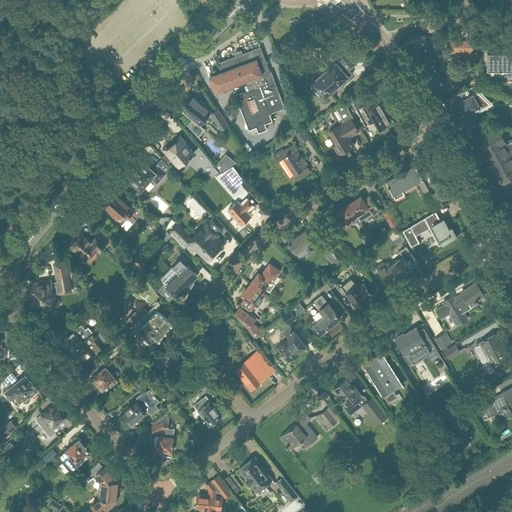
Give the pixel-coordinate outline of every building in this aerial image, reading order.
[(422,35),(405,43),(429,96),(446,88),(422,35)] [(450,40),(450,46),(450,55),(472,56),(472,41),(450,40)] [(328,69),(311,83),(324,98),(332,92),(331,91),(341,82),(342,83),(348,77),(353,74),(346,66),(355,59),(352,55),(351,53),(349,51),(347,50),(345,49),(342,48),(340,47),(337,47),(328,49),(336,58),(326,67),(328,69)] [(209,76),(213,85),(215,92),(234,84),(235,87),(233,88),(238,101),(249,129),(256,126),(259,132),(267,128),(265,123),(272,120),(270,113),(285,108),(279,93),(271,71),(269,72),(260,48),(218,63),(221,72),(209,76)] [(495,53),(487,53),(487,70),(508,70),(508,74),(511,74),(511,53),(509,53),(499,53),(495,53)] [(368,88),(356,95),(357,97),(351,100),(365,125),(374,119),(377,124),(376,125),(376,126),(379,133),(381,133),(387,130),(387,128),(386,125),(393,122),(388,114),(387,114),(384,109),(385,108),(381,100),(374,104),(371,100),(373,99),(368,90),(369,89),(368,88)] [(467,88),(451,96),(455,104),(447,109),(452,118),(460,114),(462,116),(460,118),(467,131),(481,123),(476,114),(472,116),(471,113),(477,109),(478,112),(493,104),(478,89),(470,94),(467,88)] [(211,111),(210,111),(204,106),(205,104),(200,100),(199,102),(192,97),(189,95),(179,107),(193,118),(187,124),(198,136),(205,129),(200,124),(205,118),(210,122),(214,119),(221,130),(229,125),(218,108),(212,112),(211,111)] [(331,128),(328,130),(336,144),(334,145),(339,154),(354,145),(348,135),(351,133),(352,135),(359,131),(354,122),(351,118),(353,117),(344,102),(336,107),(344,122),(342,123),(341,123),(335,126),(333,124),(330,126),(331,128)] [(497,127),(481,136),(472,141),(481,157),(484,156),(498,182),(511,173),(511,155),(506,144),(497,127)] [(309,139),(302,128),(295,133),(302,143),(309,139)] [(180,138),(166,150),(167,149),(173,157),(179,165),(180,164),(186,159),(197,169),(200,167),(210,159),(198,145),(190,152),(186,147),(180,139),(181,138),(180,138)] [(311,171),(305,163),(296,149),(298,148),(295,143),(284,150),(283,149),(273,155),(277,162),(283,158),(294,174),(293,175),(296,180),(311,171)] [(225,153),(215,166),(219,171),(236,161),(225,153)] [(158,165),(153,170),(137,157),(126,169),(130,173),(126,177),(141,189),(150,178),(157,184),(167,172),(158,165)] [(415,164),(385,180),(390,189),(393,194),(395,198),(404,194),(402,189),(416,181),(423,194),(428,191),(422,178),(423,178),(415,164)] [(233,165),(215,175),(216,175),(219,173),(220,174),(223,172),(222,171),(226,169),(234,177),(230,180),(236,187),(230,192),(237,200),(228,208),(241,223),(251,214),(248,211),(259,202),(241,183),(244,180),(239,173),(233,165)] [(511,183),(510,180),(501,185),(504,190),(511,185),(511,183)] [(139,215),(115,194),(105,206),(111,212),(110,213),(118,220),(122,224),(130,214),(136,219),(139,215)] [(361,195),(349,203),(352,208),(359,219),(360,221),(372,214),(369,209),(375,205),(375,204),(369,196),(363,199),(361,195)] [(359,219),(352,208),(349,203),(337,210),(339,214),(333,218),(339,227),(346,223),(345,222),(351,218),(354,222),(359,219)] [(390,208),(382,212),(391,228),(398,224),(395,219),(390,208)] [(433,212),(403,230),(411,246),(419,242),(416,235),(417,234),(429,227),(439,245),(457,236),(452,226),(449,227),(443,218),(440,219),(435,211),(433,212)] [(169,230),(168,232),(183,246),(184,245),(192,252),(196,248),(205,257),(217,245),(212,240),(218,233),(217,232),(221,227),(213,219),(208,225),(206,223),(201,229),(197,225),(188,234),(175,221),(168,229),(169,230)] [(157,223),(153,228),(159,234),(160,233),(163,230),(164,229),(157,223)] [(289,241),(288,243),(289,244),(295,252),(301,260),(302,259),(307,255),(304,250),(308,247),(306,244),(316,236),(315,235),(310,227),(289,242),(289,241)] [(76,249),(75,250),(86,260),(97,247),(101,250),(108,241),(98,233),(92,241),(85,235),(85,236),(81,232),(71,245),(76,249)] [(166,232),(162,237),(166,241),(170,236),(166,232)] [(334,242),(334,243),(346,260),(347,260),(346,259),(348,257),(344,251),(348,248),(340,238),(334,243),(334,242)] [(334,243),(326,248),(335,259),(332,261),(336,267),(346,260),(334,243)] [(114,254),(118,250),(112,245),(108,249),(114,254)] [(383,261),(375,267),(380,273),(381,274),(387,282),(393,277),(394,279),(411,267),(410,266),(417,261),(406,245),(394,254),(398,260),(388,268),(383,261)] [(164,283),(158,289),(169,301),(175,294),(177,296),(178,294),(179,295),(180,296),(180,297),(181,297),(182,298),(183,298),(184,299),(194,280),(193,280),(194,278),(197,275),(190,268),(181,258),(178,256),(171,263),(177,269),(164,283)] [(56,280),(52,281),(54,293),(59,293),(71,291),(69,279),(66,262),(53,264),(56,280)] [(261,291),(264,287),(269,291),(274,284),(272,282),(275,277),(276,277),(282,270),(279,269),(278,269),(270,263),(262,275),(258,272),(250,283),(261,291)] [(143,275),(128,289),(130,291),(148,304),(159,295),(143,275)] [(328,275),(323,280),(330,289),(336,284),(328,275)] [(30,294),(29,294),(31,306),(32,306),(32,305),(45,303),(46,306),(52,305),(59,304),(58,298),(55,298),(54,293),(52,281),(51,278),(38,280),(38,285),(30,286),(31,294),(30,294)] [(341,286),(342,288),(358,307),(368,299),(368,298),(372,295),(363,283),(360,286),(357,282),(356,283),(351,278),(341,286)] [(241,302),(249,308),(251,310),(255,304),(257,306),(262,299),(258,296),(261,291),(250,283),(241,294),(245,297),(241,302)] [(445,304),(436,310),(441,317),(450,311),(458,325),(467,319),(463,312),(472,307),(469,304),(484,295),(476,283),(461,292),(462,294),(455,298),(453,295),(443,301),(445,304)] [(321,333),(340,318),(321,294),(312,300),(324,317),(314,325),(321,333)] [(172,320),(168,317),(168,316),(168,315),(168,314),(168,313),(168,312),(167,311),(168,309),(168,308),(168,307),(167,307),(167,306),(167,305),(166,305),(164,303),(163,302),(162,301),(162,300),(161,300),(132,326),(135,329),(134,330),(142,339),(143,338),(149,345),(157,338),(158,339),(168,326),(167,326),(164,323),(170,319),(172,321),(172,320)] [(289,309),(296,318),(296,317),(295,316),(305,309),(299,302),(289,309)] [(239,307),(234,312),(255,339),(256,338),(264,331),(253,322),(255,320),(239,307)] [(289,309),(281,316),(288,324),(296,318),(289,309)] [(70,351),(83,340),(93,332),(88,326),(85,329),(82,324),(62,340),(70,351)] [(305,345),(299,338),(288,324),(282,329),(280,331),(280,335),(284,341),(278,346),(289,359),(305,345)] [(403,333),(395,337),(405,353),(403,354),(409,364),(426,354),(436,348),(441,357),(448,368),(448,367),(427,331),(420,335),(418,330),(416,327),(404,334),(403,333)] [(434,339),(440,350),(448,346),(447,345),(452,342),(446,331),(434,338),(435,338),(434,339)] [(102,350),(94,340),(97,337),(93,332),(83,340),(70,351),(78,361),(82,357),(87,363),(102,350)] [(484,351),(478,354),(487,372),(490,372),(493,371),(493,368),(502,364),(511,359),(497,333),(488,338),(479,342),(480,343),(484,351)] [(117,348),(122,354),(125,351),(132,360),(140,354),(127,339),(117,348)] [(448,346),(440,350),(440,351),(442,350),(448,359),(460,351),(455,343),(448,347),(448,346)] [(236,370),(251,388),(274,370),(258,350),(244,362),(245,363),(236,370)] [(401,384),(381,352),(363,363),(368,371),(367,372),(373,382),(375,382),(383,395),(401,384)] [(113,360),(117,365),(123,360),(118,356),(113,360)] [(183,371),(179,365),(160,381),(164,386),(183,371)] [(103,391),(117,380),(106,366),(89,379),(95,387),(98,385),(103,391)] [(155,376),(150,371),(142,377),(147,383),(155,376)] [(15,378),(10,372),(5,378),(10,383),(15,378)] [(7,389),(5,391),(16,405),(22,400),(25,402),(39,390),(37,388),(31,381),(25,374),(17,380),(7,389)] [(346,378),(334,387),(339,393),(336,396),(340,401),(343,399),(346,403),(343,405),(351,414),(363,405),(369,413),(377,424),(387,416),(378,405),(371,397),(367,401),(354,385),(352,386),(346,378)] [(206,381),(202,385),(209,393),(213,389),(206,381)] [(502,393),(483,403),(484,405),(484,404),(489,414),(497,410),(502,419),(511,413),(511,412),(509,407),(511,406),(511,386),(501,392),(502,393)] [(138,398),(128,406),(120,413),(126,419),(125,419),(125,421),(127,423),(129,423),(130,424),(147,410),(151,415),(159,408),(156,404),(159,401),(155,396),(156,395),(154,393),(153,393),(149,389),(145,392),(144,390),(136,397),(138,398)] [(476,394),(467,399),(468,402),(472,409),(473,411),(482,407),(481,404),(476,394)] [(206,395),(198,401),(194,405),(203,417),(210,425),(211,424),(212,424),(213,424),(216,423),(216,421),(215,420),(222,415),(206,395)] [(468,402),(460,406),(466,418),(474,413),(473,411),(472,409),(468,402)] [(54,403),(47,409),(36,418),(47,432),(46,433),(48,434),(51,435),(61,427),(69,421),(65,416),(54,403)] [(337,421),(326,408),(320,413),(314,415),(326,430),(337,421)] [(280,436),(286,444),(290,449),(301,440),(306,446),(318,437),(306,422),(311,417),(305,412),(297,422),(280,436)] [(166,414),(150,427),(155,435),(154,443),(153,452),(162,453),(162,455),(171,456),(173,436),(174,427),(169,427),(169,422),(168,422),(168,418),(166,414)] [(16,428),(11,420),(0,429),(0,433),(4,438),(16,428)] [(341,438),(337,433),(336,434),(334,431),(330,435),(331,437),(333,436),(337,441),(341,438)] [(60,455),(58,456),(62,461),(70,470),(72,468),(76,464),(77,465),(83,459),(90,453),(85,447),(86,445),(80,438),(73,444),(65,451),(60,455)] [(50,460),(58,454),(53,448),(45,454),(46,456),(43,458),(47,463),(50,460)] [(273,479),(262,466),(261,464),(254,456),(239,468),(245,476),(246,478),(245,478),(245,480),(247,483),(249,483),(250,484),(256,492),(273,479)] [(3,460),(0,464),(0,465),(5,469),(8,464),(3,460)] [(105,466),(98,473),(95,475),(100,480),(98,500),(92,505),(97,511),(100,511),(115,500),(117,481),(105,466)] [(197,494),(196,507),(204,508),(204,510),(204,511),(213,511),(214,509),(222,509),(223,496),(225,498),(231,493),(218,475),(211,481),(205,485),(209,490),(209,495),(197,494)] [(283,475),(275,481),(291,501),(303,491),(299,486),(294,489),(283,475)] [(61,511),(60,511),(59,511),(63,504),(52,497),(47,504),(54,509),(51,511),(61,511)]
